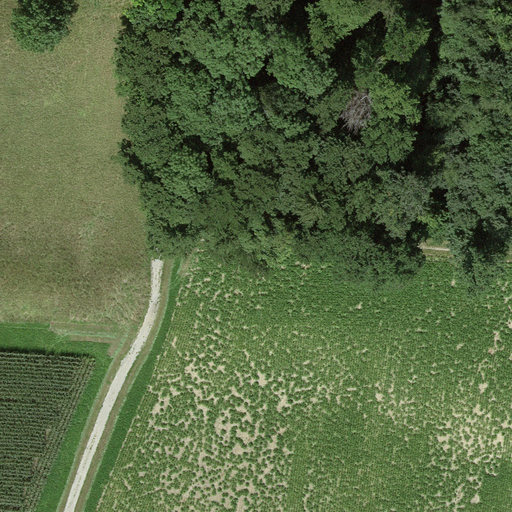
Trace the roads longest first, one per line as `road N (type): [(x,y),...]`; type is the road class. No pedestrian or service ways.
road 1 (track): [(161,238),(511,252)]
road 2 (track): [(160,229),(145,331),(69,511)]
